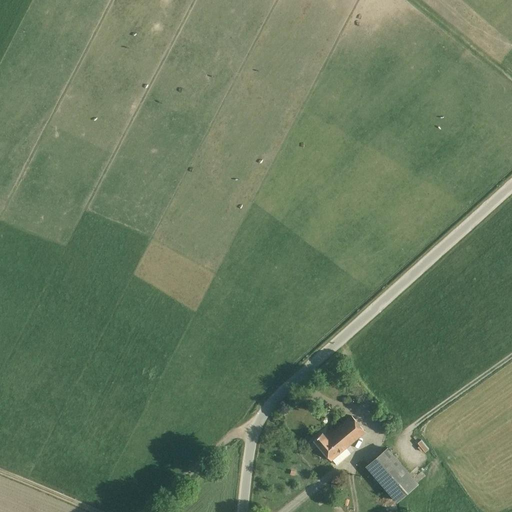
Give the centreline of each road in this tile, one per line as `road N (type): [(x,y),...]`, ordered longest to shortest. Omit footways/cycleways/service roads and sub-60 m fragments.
road 1 (tertiary): [(243,511),(254,430),(279,394),(511,186)]
road 2 (track): [(511,356),(414,426),(406,455)]
road 3 (track): [(254,430),(237,432),(145,511)]
